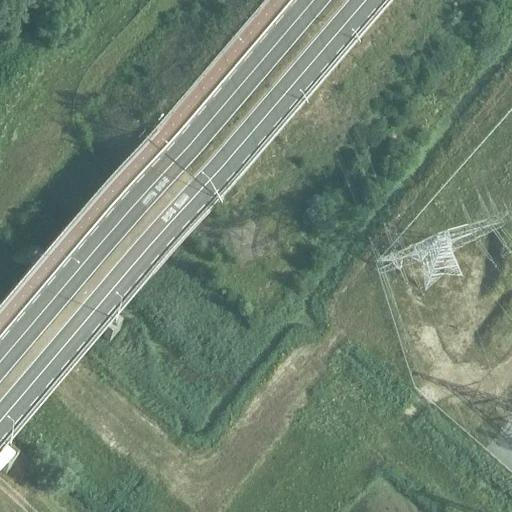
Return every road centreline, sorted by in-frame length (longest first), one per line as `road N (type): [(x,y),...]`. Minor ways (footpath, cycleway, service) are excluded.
road 1 (secondary): [(0,424),(366,0)]
road 2 (secondary): [(313,0),(0,366)]
